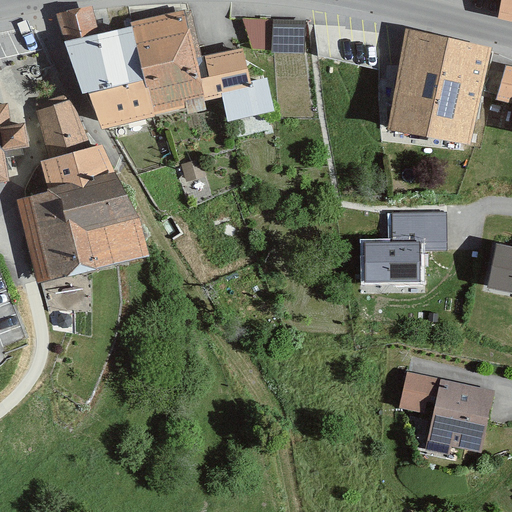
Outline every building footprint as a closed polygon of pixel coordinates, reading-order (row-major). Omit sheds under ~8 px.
[(511,0),(484,0),(481,19),(511,24),(511,0)] [(99,14),(64,20),(82,100),(139,88),(129,33),(105,40),(99,14)] [(195,67),(183,20),(129,33),(139,88),(150,124),(204,111),(195,67)] [(272,51),(273,26),(273,22),(241,20),(250,50),(272,51)] [(300,27),(273,26),(272,51),(272,53),(299,55),(300,27)] [(482,44),(394,26),(369,128),(461,145),(482,44)] [(253,89),(248,56),(195,67),(204,111),(226,103),(232,130),(275,122),(270,86),(253,89)] [(511,70),(490,65),(482,100),(509,106),(503,132),(511,134),(511,70)] [(150,124),(139,88),(82,100),(103,135),(150,124)] [(49,194),(115,181),(103,152),(65,105),(37,114),(49,164),(40,166),(49,194)] [(0,187),(11,185),(5,154),(32,149),(26,120),(0,125),(0,187)] [(17,203),(37,285),(149,259),(115,181),(49,194),(17,203)] [(446,213),(391,214),(392,246),(421,245),(447,245),(446,213)] [(392,246),(365,247),(366,279),(421,277),(421,245),(392,246)] [(511,254),(497,252),(490,283),(511,287),(511,254)] [(489,391),(433,378),(402,371),(395,404),(414,408),(417,391),(430,394),(421,434),(477,446),(489,391)]
